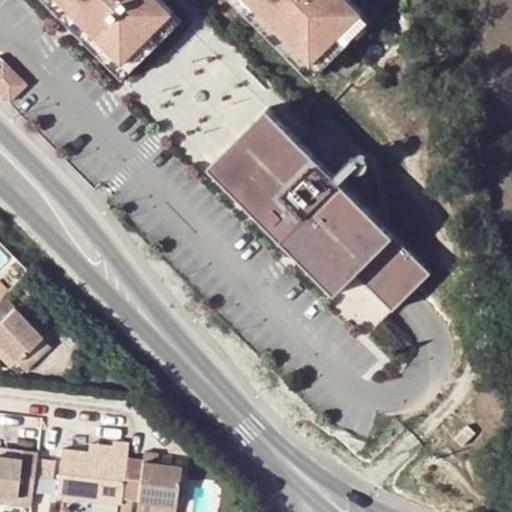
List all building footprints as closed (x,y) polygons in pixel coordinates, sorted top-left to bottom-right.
[(48,0),(126,78),(184,22),(162,0),(48,0)] [(234,0),(313,79),(372,22),(349,0),(234,0)] [(502,3),(494,4),(496,11),(503,9),(502,3)] [(27,83),(3,61),(0,64),(0,89),(12,100),(27,83)] [(395,309),(432,274),(335,176),(340,170),(310,140),(305,145),(267,107),(212,166),(336,294),(355,275),(395,309)] [(44,340),(15,310),(8,317),(0,309),(0,345),(18,364),(44,340)] [(25,373),(51,348),(44,340),(18,364),(25,373)] [(0,357),(12,370),(18,364),(0,345),(0,357)] [(463,446),(476,433),(468,425),(454,438),(463,446)] [(82,457),(56,455),(51,500),(116,507),(118,488),(121,457),(123,446),(107,444),(107,448),(106,461),(82,457)] [(83,446),(82,457),(106,461),(107,448),(83,446)] [(0,458),(18,461),(19,453),(0,450),(0,458)] [(36,454),(19,453),(18,461),(0,458),(0,497),(31,501),(36,454)] [(177,468),(150,465),(137,464),(137,458),(121,457),(118,488),(134,490),(133,504),(173,508),(177,468)]
